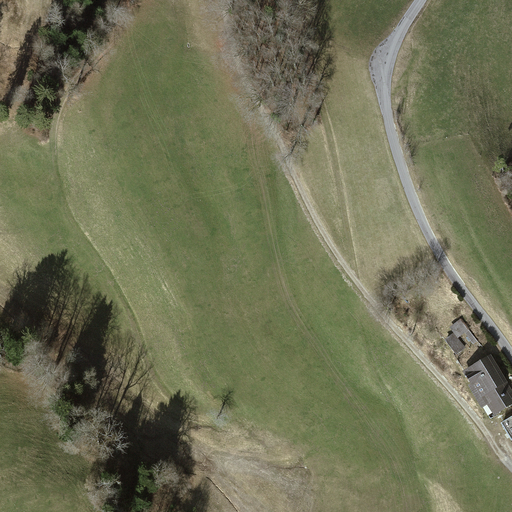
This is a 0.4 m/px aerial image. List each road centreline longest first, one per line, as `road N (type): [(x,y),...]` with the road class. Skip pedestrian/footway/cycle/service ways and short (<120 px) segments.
road 1 (track): [(511,468),(368,299),(316,224),(240,51),(231,0)]
road 2 (tertiary): [(511,357),(439,258),(397,159),(385,68),(420,0)]
road 3 (track): [(354,278),(309,42)]
road 4 (track): [(121,0),(55,117),(54,151)]
